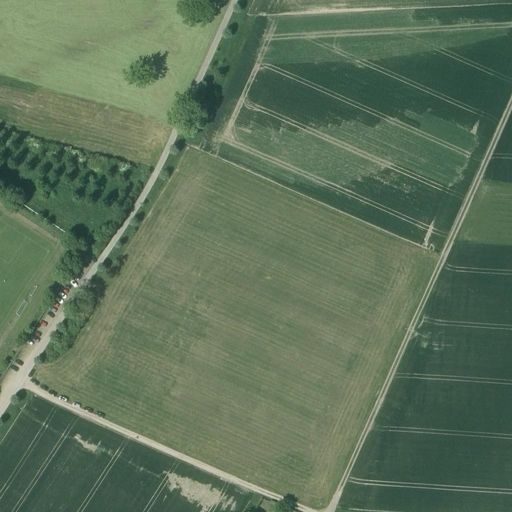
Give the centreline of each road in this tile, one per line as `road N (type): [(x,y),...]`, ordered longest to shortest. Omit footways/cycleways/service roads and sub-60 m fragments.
road 1 (track): [(0,413),(157,171),(234,0)]
road 2 (track): [(306,511),(18,383)]
road 3 (track): [(447,248),(331,511)]
road 4 (track): [(447,248),(511,104)]
